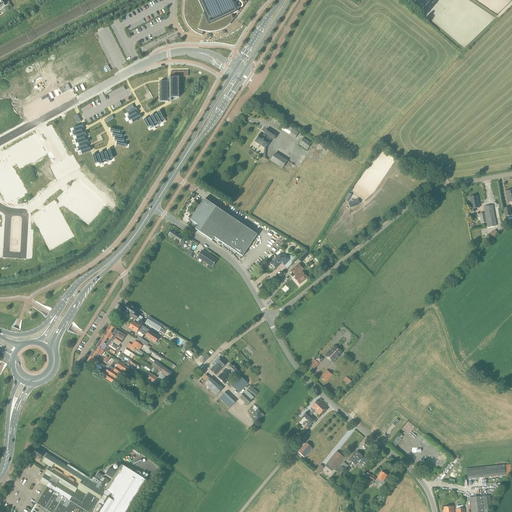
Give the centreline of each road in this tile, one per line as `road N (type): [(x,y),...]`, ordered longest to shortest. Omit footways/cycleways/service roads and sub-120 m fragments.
road 1 (unclassified): [(266,317),(413,202),(434,190),(511,175)]
road 2 (unclassified): [(434,511),(412,472),(306,379),(266,317)]
road 3 (unclassified): [(266,317),(229,260),(153,206)]
road 4 (unclassified): [(198,52),(162,55),(72,103)]
road 5 (residential): [(113,262),(125,285),(76,364)]
